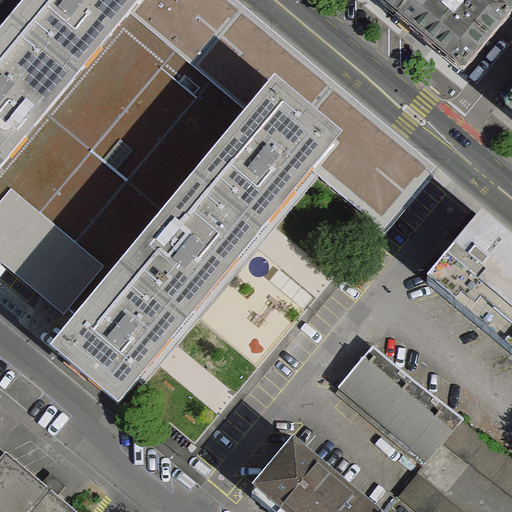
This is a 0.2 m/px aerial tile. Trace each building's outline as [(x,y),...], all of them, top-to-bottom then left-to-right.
[(75,84),(135,12),(144,0),(37,0),(12,31),(75,84)] [(219,0),(144,0),(135,12),(198,64),(238,15),(219,0)] [(417,0),(376,0),(401,20),(417,0)] [(492,0),(417,0),(401,20),(461,72),(466,72),(510,18),(511,15),(492,0)] [(511,0),(492,0),(511,15),(511,13),(511,0)] [(198,64),(135,12),(75,84),(0,172),(0,253),(88,325),(126,279),(200,189),(260,116),(198,64)] [(330,93),(238,15),(198,64),(260,116),(277,96),(306,121),(330,93)] [(0,172),(75,84),(12,31),(0,45),(0,172)] [(423,169),(330,93),(306,121),(335,146),(318,166),(383,219),(423,169)] [(200,189),(258,238),(318,166),(335,146),(306,121),(277,96),(260,116),(200,189)] [(126,279),(183,327),(258,238),(200,189),(126,279)] [(511,244),(483,221),(428,286),(511,354),(511,244)] [(126,279),(88,325),(57,362),(114,410),(183,327),(126,279)] [(464,421),(375,349),(340,391),(430,463),(446,444),(464,421)] [(511,459),(464,421),(446,444),(511,496),(511,459)] [(280,511),(374,511),(294,445),(256,491),(280,511)] [(0,511),(71,511),(7,459),(2,465),(0,462),(0,511)] [(463,511),(419,476),(400,499),(415,511),(463,511)]
